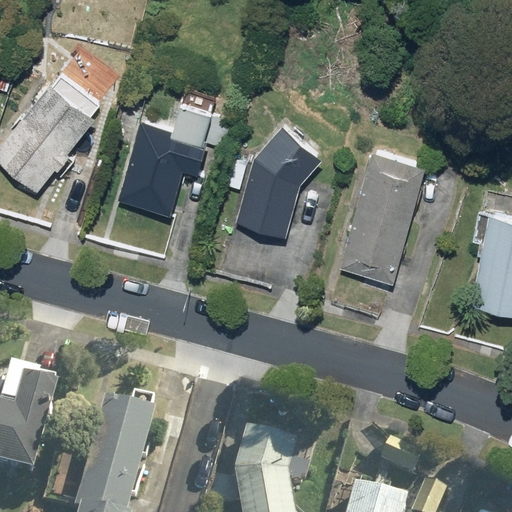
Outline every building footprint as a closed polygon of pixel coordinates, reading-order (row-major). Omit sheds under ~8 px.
[(106,111),(59,73),(0,144),(0,153),(42,188),(106,111)] [(146,115),(124,195),(176,209),(189,164),(206,169),(216,133),(213,132),(220,106),(187,97),(179,124),(146,115)] [(259,153),(241,217),(291,231),(307,178),(330,154),(289,118),(259,153)] [(379,145),(346,264),(400,279),(433,160),(379,145)] [(511,208),(495,205),(478,299),(511,305),(511,208)] [(0,464),(39,475),(65,382),(9,367),(0,401),(0,464)] [(133,511),(161,412),(107,397),(77,510),(82,511),(133,511)] [(300,511),(292,476),(302,442),(248,426),(236,470),(245,511),(300,511)] [(411,511),(414,504),(360,488),(353,511),(411,511)]
